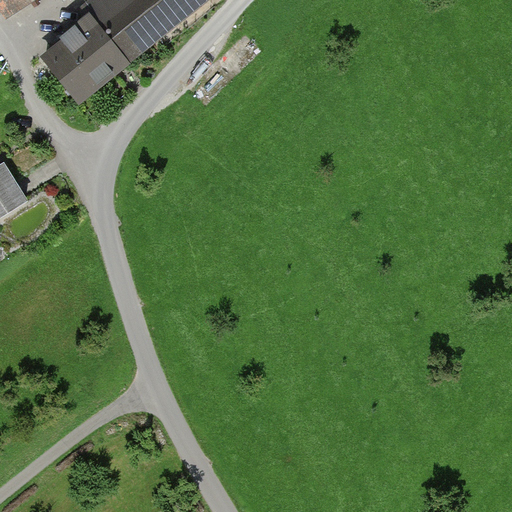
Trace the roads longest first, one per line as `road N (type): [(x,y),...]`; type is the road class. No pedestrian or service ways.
road 1 (unclassified): [(244,0),(90,164),(154,384),(225,511)]
road 2 (track): [(0,497),(154,384)]
road 3 (track): [(0,39),(53,130),(90,164)]
